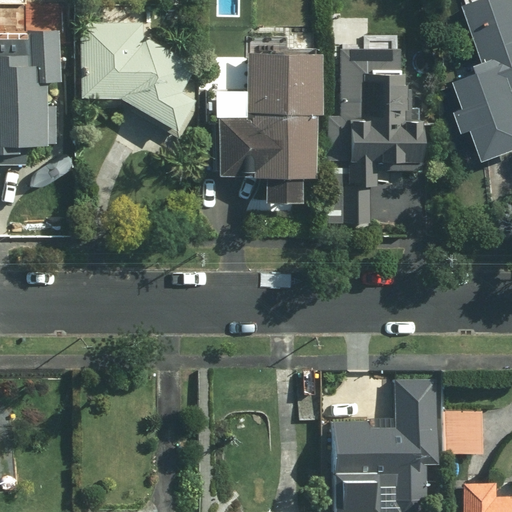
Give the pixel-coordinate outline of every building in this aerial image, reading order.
[(511,0),(478,0),(465,5),(489,70),(457,82),(467,108),(455,113),(463,135),(475,131),(486,161),(511,151),(511,0)] [(175,130),(191,99),(177,92),(192,65),(140,35),(140,24),(78,24),(78,96),(112,96),(175,130)] [(54,141),(54,107),(42,107),(42,78),(55,78),(56,31),(26,31),(26,38),(0,38),(0,152),(43,153),(43,141),(54,141)] [(317,113),(318,55),(249,54),(248,109),(216,108),(214,174),(262,175),(262,202),(298,202),(299,176),(310,177),(311,113),(317,113)] [(401,111),(401,74),(347,74),(348,188),(373,188),(373,171),(419,171),(418,111),(401,111)] [(377,511),(378,511),(377,486),(386,485),(386,511),(424,511),(424,461),(434,461),(434,421),(331,421),(333,511),(377,511)] [(493,482),(459,481),(459,511),(511,511),(511,496),(493,496),(493,482)]
